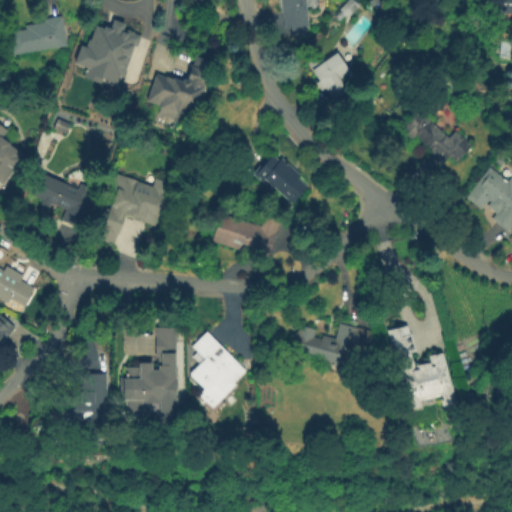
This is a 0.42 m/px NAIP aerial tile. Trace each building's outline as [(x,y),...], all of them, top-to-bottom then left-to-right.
[(306,0),(309,26),(304,26),(305,34),(291,35),(291,28),(284,29),(280,0),(306,0)] [(340,20),(335,16),(348,0),(350,0),(358,7),(349,18),(345,14),(340,20)] [(371,0),(380,0),(382,2),(371,8),(368,2),(371,0)] [(511,14),(489,13),(489,0),(511,0),(511,14)] [(9,32),(26,29),(26,25),(44,22),(43,19),(62,15),(67,45),(13,55),(9,32)] [(71,63),(78,44),(83,46),(85,38),(87,39),(92,24),(100,27),(101,25),(103,26),(106,17),(123,23),(121,29),(123,30),(124,29),(131,31),(131,33),(138,35),(134,46),(129,44),(126,51),(128,52),(120,75),(116,74),(113,83),(99,78),(98,83),(80,77),(83,67),(71,63)] [(333,101),(324,88),(321,90),(315,82),(318,79),(312,70),(316,67),(310,59),(318,53),(324,62),(336,53),(350,72),(340,79),(348,91),(333,101)] [(144,100),(154,72),(164,76),(165,75),(181,81),(182,78),(185,80),(190,64),(191,65),(194,56),(212,62),(195,109),(192,107),(188,120),(173,115),(174,113),(158,108),(158,105),(144,100)] [(415,144),(410,149),(397,136),(421,112),(444,135),(452,126),(471,146),(455,162),(450,157),(439,168),(415,144)] [(0,138),(21,153),(0,183),(0,126),(3,129),(0,133),(0,138)] [(251,173),(265,158),(266,159),(272,153),(279,159),(280,158),(300,175),(297,178),(306,186),(291,203),(268,183),(265,186),(251,173)] [(465,198),(488,166),(507,180),(511,176),(511,224),(508,230),(492,219),(496,213),(487,207),(491,202),(488,200),(481,209),(465,198)] [(94,195),(86,217),(72,212),(67,222),(55,217),(59,207),(49,203),(45,212),(35,207),(39,200),(26,195),(34,172),(94,195)] [(111,243),(95,237),(111,195),(107,194),(116,172),(150,186),(153,178),(165,183),(159,197),(164,199),(153,226),(143,222),(142,223),(123,215),(111,243)] [(210,240),(219,212),(259,225),(264,210),(280,215),(266,259),(210,240)] [(6,303),(0,299),(0,268),(33,287),(22,306),(9,299),(6,303)] [(0,317),(12,328),(0,341),(0,317)] [(289,350),(293,331),(295,332),(297,325),(314,329),(312,336),(319,338),(320,334),(332,338),(337,322),(371,331),(366,349),(350,345),(345,361),(336,359),(335,364),(317,359),(317,357),(289,350)] [(438,352),(445,387),(441,388),(442,395),(428,397),(429,402),(413,405),(414,409),(402,411),(387,328),(406,325),(407,333),(409,333),(413,353),(407,354),(409,367),(425,364),(423,355),(438,352)] [(203,333),(205,331),(243,370),(230,383),(232,385),(221,397),(210,386),(204,392),(188,375),(188,372),(202,358),(190,346),(203,333)] [(122,367),(136,368),(136,363),(149,363),(149,371),(156,371),(156,366),(159,366),(159,360),(173,361),(173,391),(171,391),(171,423),(132,423),(132,414),(118,414),(119,379),(122,379),(122,367)] [(104,373),(106,424),(63,425),(62,393),(79,392),(78,374),(104,373)] [(404,443),(439,441),(439,426),(403,427),(404,443)]
